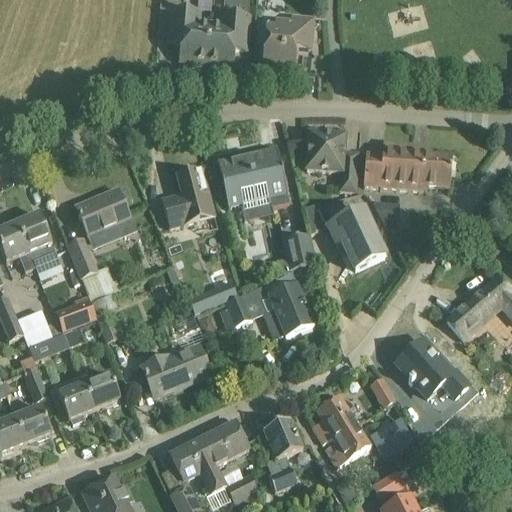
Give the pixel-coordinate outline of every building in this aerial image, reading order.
[(205,67),(209,27),(197,26),(198,16),(172,14),(169,47),(181,48),(180,64),(190,65),(192,70),(201,71),(204,67),(205,67)] [(222,18),(221,28),(209,27),(205,67),(231,69),(233,53),(245,54),(248,20),(222,18)] [(266,32),(262,72),(293,75),(295,52),(310,53),(313,23),(297,21),(296,27),(275,25),(275,33),(266,32)] [(413,60),(435,55),(431,42),(410,47),(413,60)] [(343,156),(344,140),(308,138),(306,174),(341,176),(339,195),(356,196),(358,157),(343,156)] [(363,190),(409,193),(412,149),(382,147),(381,159),(366,158),(363,190)] [(409,193),(426,194),(426,190),(449,191),(451,160),(424,158),(424,150),(412,149),(409,193)] [(215,173),(214,172),(222,209),(223,209),(223,208),(226,207),(227,213),(228,213),(228,212),(269,202),(271,211),(270,211),(270,212),(289,208),(288,207),(286,199),(287,199),(283,184),(284,184),(282,174),(281,174),(276,152),(274,152),(275,153),(245,160),(244,158),(244,157),(228,161),(229,164),(218,167),(217,166),(216,166),(218,172),(215,173)] [(161,204),(168,233),(214,221),(201,172),(176,179),(181,199),(161,204)] [(129,224),(117,195),(76,212),(78,216),(76,217),(79,224),(81,223),(88,241),(94,239),(98,250),(118,242),(114,231),(129,224)] [(379,221),(393,222),(394,208),(372,206),(372,208),(379,221)] [(306,219),(321,216),(320,214),(318,207),(304,210),(306,219)] [(327,230),(336,248),(341,246),(354,275),(384,261),(362,214),(327,230)] [(39,218),(16,228),(34,273),(57,263),(51,248),(39,218)] [(16,228),(0,234),(0,254),(5,267),(18,262),(25,277),(34,273),(16,228)] [(308,239),(282,245),(287,264),(276,266),(279,280),(292,277),(291,274),(314,269),(308,239)] [(83,244),(67,250),(81,283),(96,277),(83,244)] [(511,298),(497,281),(446,325),(462,344),(469,352),(485,338),(498,353),(511,341),(511,298)] [(206,315),(225,307),(238,302),(230,284),(186,301),(194,320),(196,319),(206,315)] [(267,299),(284,340),(285,342),(314,330),(296,287),(267,299)] [(225,307),(235,331),(251,324),(242,300),(238,302),(225,307)] [(75,309),(54,317),(61,338),(95,325),(87,302),(74,306),(75,309)] [(16,325),(7,303),(0,306),(0,326),(8,346),(22,340),(16,325)] [(120,342),(109,314),(95,320),(106,348),(120,342)] [(41,315),(16,325),(22,340),(27,352),(29,352),(47,344),(61,338),(56,326),(47,330),(41,315)] [(197,323),(203,337),(214,333),(209,318),(197,323)] [(79,334),(64,340),(68,351),(83,345),(79,334)] [(61,338),(47,344),(53,357),(68,351),(64,340),(63,338),(61,338)] [(422,346),(396,368),(410,384),(407,386),(410,390),(413,387),(427,403),(442,389),(455,403),(467,392),(454,377),(451,379),(437,363),(431,356),(422,346)] [(209,380),(198,351),(169,363),(168,361),(141,372),(154,402),(209,380)] [(47,401),(36,373),(23,379),(34,406),(47,401)] [(109,377),(83,387),(94,415),(120,404),(109,377)] [(382,383),(370,390),(384,413),(395,406),(382,383)] [(82,419),(94,415),(83,387),(57,398),(68,425),(70,424),(72,429),(84,424),(82,419)] [(322,448),(332,442),(356,428),(339,401),(316,415),(322,425),(311,431),(322,448)] [(14,421),(25,449),(51,438),(40,411),(14,421)] [(0,458),(25,449),(14,421),(0,426),(0,458)] [(264,459),(271,456),(275,464),(285,461),(302,454),(289,424),(262,435),(264,438),(256,441),(264,459)] [(234,426),(201,443),(216,471),(249,455),(246,448),(234,426)] [(400,426),(367,446),(370,451),(375,448),(383,462),(412,445),(400,426)] [(325,453),(336,472),(370,451),(367,446),(356,428),(332,442),(335,447),(325,453)] [(201,443),(169,460),(175,472),(180,482),(184,489),(187,487),(200,480),(208,494),(210,499),(223,493),(226,491),(216,471),(201,443)] [(285,461),(275,464),(267,467),(266,469),(272,484),(269,485),(274,497),(296,488),(285,461)] [(404,492),(396,476),(372,490),(380,506),(382,505),(385,511),(427,511),(426,511),(414,511),(409,501),(408,502),(403,493),(404,492)] [(250,480),(227,492),(235,507),(258,496),(250,480)] [(127,511),(126,508),(131,506),(124,492),(119,494),(113,482),(82,497),(89,511),(127,511)] [(336,493),(343,505),(357,497),(350,485),(336,493)] [(196,511),(187,493),(171,501),(176,511),(196,511)]
